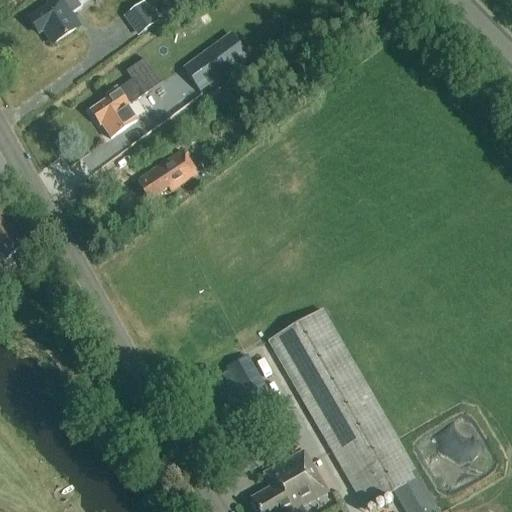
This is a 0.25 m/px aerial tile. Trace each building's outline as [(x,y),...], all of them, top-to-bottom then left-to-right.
[(52,48),(80,29),(72,17),(82,11),(74,0),(54,0),(45,6),(47,9),(28,22),(38,37),(42,34),(52,48)] [(172,0),(171,0),(158,9),(164,19),(179,10),(172,0)] [(138,40),(159,24),(144,4),(123,20),(138,40)] [(200,91),(224,75),(212,58),(189,75),(200,91)] [(144,98),(133,81),(116,93),(115,91),(106,97),(109,101),(89,114),(100,129),(101,128),(110,143),(137,126),(127,110),(144,98)] [(243,93),(237,81),(208,97),(215,109),(243,93)] [(170,196),(199,178),(183,153),(135,184),(149,204),(168,192),(170,196)] [(13,225),(0,206),(0,265),(23,249),(8,228),(13,225)] [(391,496),(419,480),(322,313),(268,344),(364,511),(391,496)] [(297,511),(327,496),(303,454),(262,477),(268,492),(250,502),(255,511),(297,511)] [(437,511),(419,480),(391,496),(399,511),(437,511)] [(352,511),(340,491),(333,495),(342,511),(352,511)]
